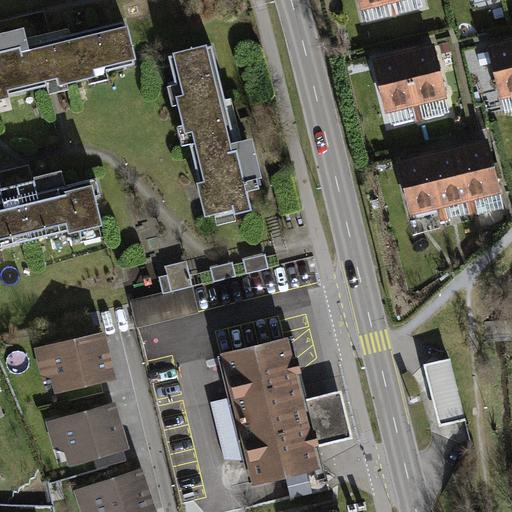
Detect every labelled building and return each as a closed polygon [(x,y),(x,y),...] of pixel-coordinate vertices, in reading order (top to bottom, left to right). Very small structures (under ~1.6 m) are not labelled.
[(356,0),(360,13),(414,0),(356,0)] [(121,27),(0,58),(0,102),(132,69),(121,27)] [(511,40),(486,47),(500,102),(511,99),(511,40)] [(433,45),(370,61),(384,117),(447,101),(433,45)] [(246,210),(210,47),(166,57),(202,219),(246,210)] [(487,141),(396,163),(409,219),(501,196),(487,141)] [(0,207),(0,249),(99,226),(89,186),(0,207)] [(172,286),(173,291),(131,303),(140,332),(202,314),(192,280),(172,286)] [(304,397),(288,333),(221,350),(254,479),(321,462),(315,441),(304,397)] [(53,393),(112,379),(101,335),(42,349),(53,393)] [(446,360),(419,365),(436,426),(461,419),(446,360)] [(339,388),(304,397),(315,441),(350,432),(339,388)] [(70,466),(126,448),(111,405),(56,423),(70,466)] [(88,511),(154,511),(155,511),(137,469),(80,492),(88,511)]
